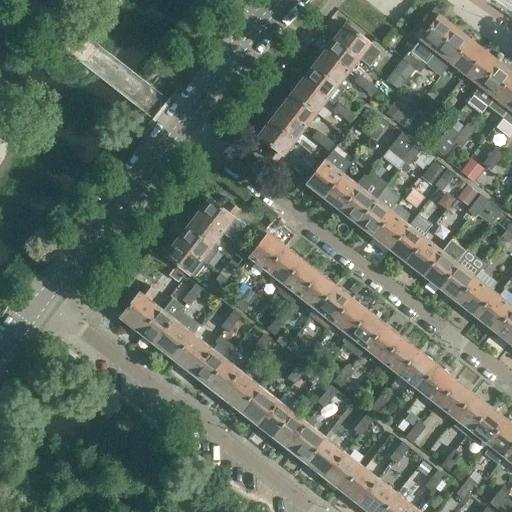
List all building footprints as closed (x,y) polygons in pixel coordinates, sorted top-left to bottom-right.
[(436,52),(455,27),(439,15),(420,40),(436,52)] [(370,43),(346,25),(344,28),(341,28),(336,34),(337,37),(335,39),(359,58),(365,51),(370,44),(370,43)] [(450,63),(470,39),(455,27),(436,52),(450,63)] [(359,58),(335,39),(328,49),(326,47),(323,52),(348,71),(359,58)] [(465,75),(484,50),(470,39),(450,63),(465,75)] [(379,51),(370,44),(365,51),(374,58),(379,51)] [(480,86),(499,62),(484,50),(465,75),(480,86)] [(348,71),(323,52),(319,56),(321,57),(314,67),(338,85),(348,71)] [(411,64),(417,57),(410,52),(404,59),(411,64)] [(426,65),(417,57),(411,64),(421,71),(426,65)] [(494,98),(511,75),(511,71),(499,62),(480,86),(494,98)] [(338,85),(314,67),(306,76),(305,75),(301,79),(327,99),(338,85)] [(509,109),(511,105),(511,75),(494,98),(509,109)] [(363,89),(369,82),(361,76),(355,82),(363,89)] [(327,99),(301,79),(298,84),(299,85),(292,94),(316,113),(327,99)] [(372,95),(377,88),(369,82),(363,89),(372,95)] [(316,113),(292,94),(285,104),(283,102),(280,107),(305,127),(316,113)] [(440,114),(445,108),(438,102),(433,109),(440,114)] [(342,116),(347,110),(339,103),(334,110),(342,116)] [(305,127),(280,107),(276,111),(278,112),(271,122),(295,140),(305,127)] [(433,124),(440,114),(433,109),(426,118),(433,124)] [(350,123),(355,116),(347,110),(342,116),(350,123)] [(383,131),(390,122),(383,116),(376,125),(383,131)] [(283,155),(295,140),(271,122),(269,124),(266,124),(262,130),(262,133),(259,136),(274,148),(268,155),(276,162),(283,154),(283,155)] [(376,139),(383,131),(376,125),(370,133),(376,139)] [(470,138),(475,131),(467,125),(462,132),(470,138)] [(320,144),(326,137),(318,131),(312,137),(320,144)] [(462,147),(470,138),(462,132),(455,141),(462,147)] [(329,150),(334,143),(326,137),(320,144),(329,150)] [(416,157),(423,148),(416,142),(409,151),(416,157)] [(498,160),(504,153),(497,148),(491,155),(498,160)] [(409,165),(416,157),(409,151),(403,159),(409,165)] [(491,170),(498,160),(491,155),(484,164),(491,170)] [(307,171),(313,163),(306,157),(299,165),(307,171)] [(325,198),(343,174),(328,163),(309,185),(315,190),(315,193),(320,197),(323,196),(325,198)] [(449,183),(456,174),(449,168),(442,177),(449,183)] [(350,194),(356,185),(343,174),(325,198),(341,211),(353,196),(350,194)] [(443,191),(449,183),(442,177),(436,185),(443,191)] [(358,224),(376,200),(356,185),(350,194),(353,196),(341,211),(358,224)] [(482,208),(489,199),(482,194),(475,203),(482,208)] [(233,217),(239,209),(231,202),(224,210),(210,199),(200,212),(199,210),(196,214),(207,223),(221,234),(234,217),(233,217)] [(383,220),(390,211),(376,200),(358,224),(374,236),(386,222),(383,220)] [(475,217),(482,208),(475,203),(469,211),(475,217)] [(391,249),(409,226),(390,211),(383,220),(386,222),(374,236),(391,249)] [(221,234),(207,223),(196,214),(193,218),(194,219),(187,229),(211,247),(221,234)] [(416,246),(423,237),(409,226),(391,249),(407,262),(419,248),(416,246)] [(211,247),(187,229),(180,238),(178,237),(175,241),(200,261),(211,247)] [(508,243),(511,238),(511,232),(508,229),(502,237),(508,243)] [(268,270),(285,248),(283,246),(283,243),(278,240),(275,240),(270,235),(252,259),(268,270)] [(424,275),(442,252),(423,237),(416,246),(419,248),(407,262),(424,275)] [(200,261),(175,241),(172,245),(174,246),(166,256),(190,274),(200,261)] [(290,275),(302,261),(285,248),(268,270),(281,281),(288,272),(290,275)] [(449,271),(456,263),(442,252),(424,275),(441,288),(452,274),(449,271)] [(301,296),(318,274),(302,261),(290,275),(288,272),(281,281),(301,296)] [(457,301),(475,278),(456,263),(449,271),(452,274),(441,288),(457,301)] [(324,300),(335,287),(318,274),(301,296),(314,307),(321,298),(324,300)] [(511,310),(511,306),(497,295),(475,278),(457,301),(464,307),(464,309),(469,313),(472,313),(481,320),(481,323),(486,326),(489,326),(496,331),(511,310)] [(197,298),(203,290),(196,284),(190,292),(197,298)] [(160,309),(147,299),(154,290),(148,285),(140,294),(140,293),(121,317),(141,333),(160,309)] [(334,322),(351,299),(335,287),(324,300),(321,298),(314,307),(334,322)] [(251,303),(257,295),(251,290),(244,298),(251,303)] [(190,306),(197,298),(190,292),(184,300),(190,306)] [(244,312),(251,303),(244,298),(237,307),(244,312)] [(357,326),(368,312),(351,299),(334,322),(347,333),(354,324),(357,326)] [(159,338),(173,320),(160,309),(141,333),(157,346),(162,341),(159,338)] [(511,310),(496,331),(511,344),(511,310)] [(235,324),(240,315),(233,311),(228,318),(235,324)] [(367,348),(385,325),(368,312),(357,326),(354,324),(347,333),(367,348)] [(281,327),(288,319),(281,313),(274,321),(281,327)] [(229,332),(235,324),(228,318),(222,326),(229,332)] [(174,359),(193,335),(173,320),(159,338),(162,341),(157,346),(165,352),(165,354),(170,358),(172,358),(174,359)] [(274,335),(281,327),(274,321),(268,330),(274,335)] [(390,352),(401,338),(385,325),(367,348),(380,359),(387,350),(390,352)] [(265,347),(272,339),(265,333),(258,342),(265,347)] [(198,369),(212,350),(207,346),(193,335),(174,359),(175,360),(176,363),(181,367),(183,366),(191,372),(195,367),(198,369)] [(400,374),(418,351),(401,338),(390,352),(387,350),(380,359),(400,374)] [(259,355),(265,347),(258,342),(252,350),(259,355)] [(317,355),(324,347),(317,342),(311,350),(317,355)] [(207,385),(226,361),(212,350),(198,369),(195,367),(191,372),(207,385)] [(310,364),(317,355),(311,350),(304,358),(310,364)] [(456,382),(451,377),(449,376),(449,373),(444,370),(442,370),(433,363),(432,360),(428,356),(425,357),(418,351),(400,374),(439,404),(456,382)] [(225,390),(239,372),(226,361),(207,385),(223,398),(228,392),(225,390)] [(301,375),(308,367),(301,362),(295,370),(301,375)] [(348,379),(354,371),(347,365),(341,373),(348,379)] [(295,383),(301,375),(295,370),(288,378),(295,383)] [(240,411),(259,387),(239,372),(225,390),(228,392),(223,398),(231,403),(231,406),(236,410),(239,410),(240,411)] [(341,387),(348,379),(341,373),(334,382),(341,387)] [(462,408),(473,394),(456,382),(439,404),(458,419),(464,411),(462,408)] [(332,399),(338,391),(331,385),(325,394),(332,399)] [(264,421),(278,402),(259,387),(240,411),(242,412),(242,415),(247,419),(250,418),(257,424),(261,418),(264,421)] [(382,406),(388,397),(383,393),(377,401),(382,406)] [(325,407),(332,399),(325,394),(318,402),(325,407)] [(472,430),(490,407),(473,394),(462,408),(464,411),(458,419),(472,430)] [(375,414),(382,406),(377,401),(370,410),(375,414)] [(273,437),(292,413),(278,402),(264,421),(261,418),(257,424),(273,437)] [(495,434),(506,420),(490,407),(472,430),(491,445),(498,437),(495,434)] [(291,442),(306,423),(292,413),(273,437),(290,450),(294,444),(291,442)] [(367,427),(374,419),(367,413),(361,422),(367,427)] [(505,456),(511,446),(511,424),(506,420),(495,434),(498,437),(491,445),(505,456)] [(419,435),(426,427),(419,421),(413,430),(419,435)] [(361,435),(367,427),(361,422),(354,430),(361,435)] [(306,463),(325,439),(306,423),(291,442),(294,444),(290,450),(297,455),(297,458),(302,462),(305,461),(306,463)] [(412,444),(419,435),(413,430),(406,438),(412,444)] [(330,472),(345,454),(325,439),(306,463),(308,464),(308,467),(313,470),(316,470),(323,476),(327,470),(330,472)] [(403,455),(410,447),(403,442),(397,450),(403,455)] [(455,463),(462,455),(455,449),(449,458),(455,463)] [(397,463),(403,455),(397,450),(390,458),(397,463)] [(363,498),(377,480),(345,454),(330,472),(327,470),(323,476),(362,506),(366,500),(363,498)] [(448,472),(455,463),(449,458),(442,466),(448,472)] [(439,483),(446,475),(439,470),(432,478),(439,483)] [(433,491),(439,483),(432,478),(426,486),(433,491)] [(383,511),(397,495),(377,480),(363,498),(366,500),(362,506),(369,511),(368,511),(383,511)] [(503,500),(510,492),(503,487),(497,495),(503,500)] [(414,511),(416,510),(397,495),(383,511),(414,511)] [(496,509),(503,500),(497,495),(490,504),(496,509)]
